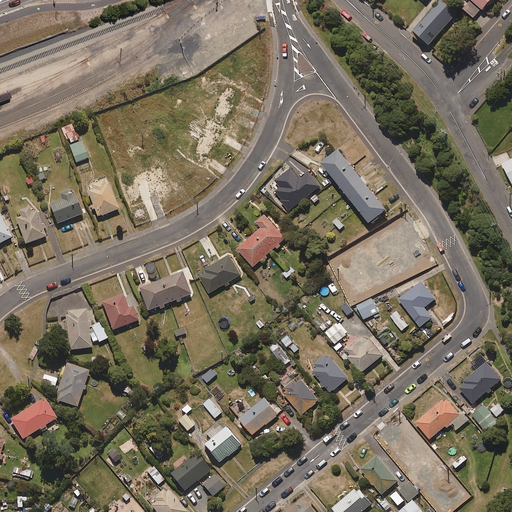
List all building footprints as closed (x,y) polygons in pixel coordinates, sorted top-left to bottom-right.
[(457,12),(444,0),(439,0),(411,33),(421,42),(424,39),(430,43),(457,12)] [(482,8),(473,0),(468,0),(462,7),(474,17),(482,8)] [(243,89),(225,79),(185,154),(202,163),(243,89)] [(77,139),(72,124),(61,127),(65,139),(69,138),(70,142),(77,139)] [(88,158),(81,141),(69,146),(76,163),(88,158)] [(138,151),(136,145),(125,148),(127,154),(138,151)] [(386,207),(339,147),(322,160),(369,220),(386,207)] [(511,157),(502,162),(511,181),(511,157)] [(168,188),(159,164),(121,178),(130,203),(168,188)] [(118,208),(106,178),(85,186),(97,217),(118,208)] [(82,213),(72,189),(60,193),(62,199),(49,204),(57,224),(82,213)] [(36,212),(28,206),(18,210),(20,216),(15,218),(25,244),(45,236),(36,212)] [(286,238),(265,213),(256,221),(261,227),(237,247),(253,266),(286,238)] [(0,242),(11,237),(0,215),(0,242)] [(339,218),(334,223),(340,230),(345,226),(339,218)] [(402,235),(392,223),(372,238),(392,263),(387,267),(396,279),(417,262),(398,238),(402,235)] [(240,274),(228,254),(198,272),(210,292),(240,274)] [(295,271),(291,266),(283,272),(286,277),(295,271)] [(367,277),(360,268),(354,272),(361,281),(367,277)] [(159,307),(160,309),(165,307),(164,305),(175,300),(176,303),(182,301),(181,298),(191,294),(182,271),(139,288),(148,311),(159,307)] [(436,298),(422,280),(399,298),(420,326),(432,317),(424,306),(436,298)] [(128,307),(123,294),(102,302),(113,329),(138,320),(133,306),(128,307)] [(378,311),(371,298),(356,305),(363,319),(378,311)] [(98,341),(98,342),(108,338),(93,311),(87,311),(86,308),(67,310),(67,314),(65,314),(68,350),(92,348),(91,342),(94,342),(94,341),(96,341),(98,341)] [(346,334),(337,322),(325,331),(335,343),(346,334)] [(293,341),(287,334),(281,340),(287,347),(293,341)] [(351,354),(347,357),(361,373),(383,354),(370,339),(367,342),(363,337),(348,349),(351,354)] [(291,360),(276,341),(270,346),(284,365),(291,360)] [(348,377),(327,352),(314,363),(317,367),(313,371),(331,392),(348,377)] [(61,357),(55,356),(52,367),(58,369),(61,357)] [(502,379),(486,360),(463,379),(465,381),(459,386),(472,403),(487,391),(489,393),(493,390),(491,387),(502,379)] [(88,369),(65,363),(54,400),(77,406),(88,369)] [(57,378),(44,374),(41,383),(54,387),(57,378)] [(319,400),(299,375),(281,389),(301,414),(319,400)] [(467,420),(446,395),(416,422),(430,438),(450,421),(457,429),(467,420)] [(279,413),(265,396),(239,417),(253,434),(279,413)] [(56,418),(44,398),(10,419),(22,439),(56,418)] [(222,412),(210,398),(203,403),(215,417),(222,412)] [(187,403),(181,409),(186,415),(192,409),(187,403)] [(500,412),(494,404),(489,407),(496,416),(500,412)] [(498,421),(491,413),(481,421),(488,429),(498,421)] [(194,425),(185,414),(178,420),(187,431),(194,425)] [(241,445),(227,426),(217,433),(213,428),(206,433),(211,440),(205,444),(218,462),(241,445)] [(409,435),(406,431),(398,437),(403,442),(392,451),(405,466),(426,449),(412,433),(409,435)] [(210,471),(196,453),(170,473),(184,491),(210,471)] [(397,480),(377,455),(361,468),(382,493),(397,480)] [(30,471),(14,467),(12,475),(29,478),(30,471)] [(223,486),(213,474),(202,484),(212,496),(223,486)] [(419,491),(410,481),(399,491),(409,501),(419,491)] [(360,511),(371,503),(357,486),(332,507),(336,511),(360,511)] [(186,511),(187,511),(166,487),(153,497),(156,501),(150,505),(156,511),(186,511)] [(405,499),(396,489),(390,495),(399,504),(405,499)] [(27,497),(17,497),(17,507),(27,507),(27,497)] [(423,511),(413,499),(397,511),(423,511)]
